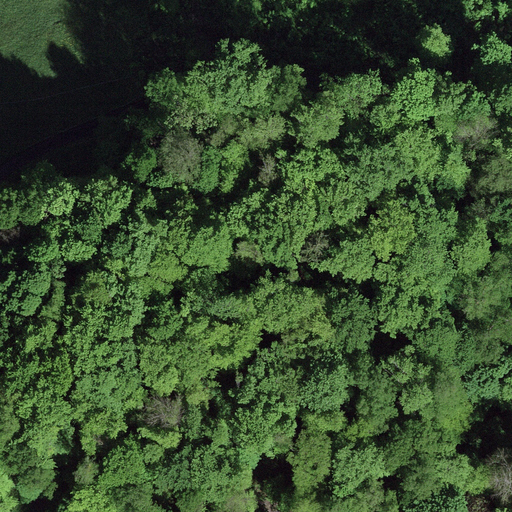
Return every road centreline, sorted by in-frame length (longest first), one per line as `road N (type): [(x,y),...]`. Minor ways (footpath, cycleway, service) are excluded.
road 1 (track): [(91,128),(327,218),(432,271),(456,333),(170,428),(62,480),(31,505),(43,511)]
road 2 (track): [(511,87),(356,76),(182,92),(91,128)]
road 3 (track): [(146,511),(203,497),(276,493),(307,511)]
